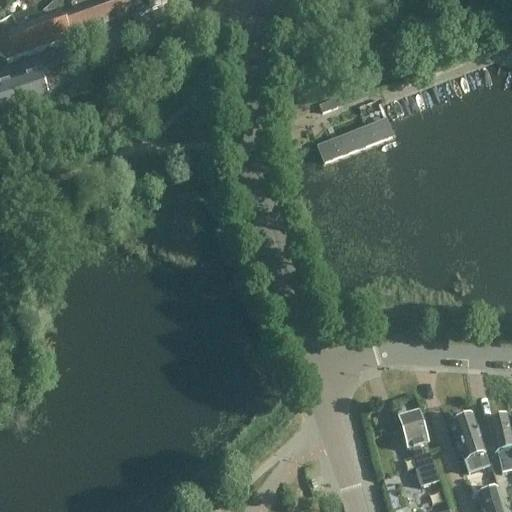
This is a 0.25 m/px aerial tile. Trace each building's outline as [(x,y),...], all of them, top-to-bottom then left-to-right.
[(102,0),(59,16),(68,40),(127,19),(120,0),(102,0)] [(143,0),(120,0),(127,19),(148,11),(143,0)] [(174,0),(143,0),(148,11),(175,1),(174,0)] [(318,0),(321,8),(344,0),(318,0)] [(0,58),(6,63),(68,40),(59,16),(41,23),(27,9),(0,24),(0,58)] [(47,104),(36,71),(0,83),(0,96),(7,117),(47,104)] [(385,121),(317,148),(323,164),(391,137),(385,121)] [(426,447),(421,431),(416,416),(396,422),(407,453),(411,452),(418,471),(414,473),(420,489),(437,484),(425,447),(426,447)] [(469,476),(489,470),(471,418),(452,425),(469,476)] [(511,445),(506,420),(487,424),(494,455),(504,453),(506,461),(511,460),(511,445)] [(475,497),(479,511),(501,511),(495,491),(475,497)]
